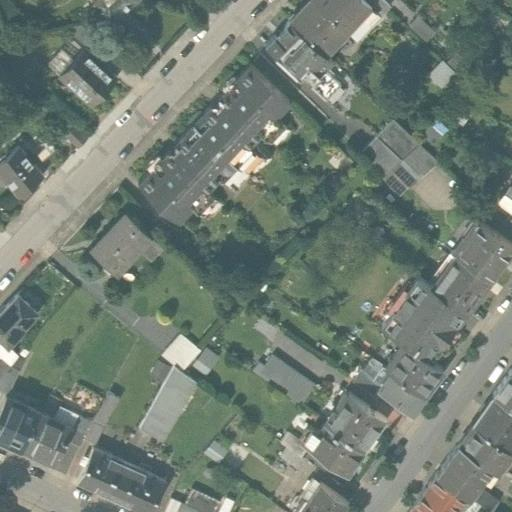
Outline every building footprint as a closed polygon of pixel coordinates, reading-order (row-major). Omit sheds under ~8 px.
[(98,0),(95,4),(115,23),(136,0),(98,0)] [(325,54),(346,31),(312,0),(306,0),(288,19),(289,20),(325,54)] [(312,0),(346,31),(369,6),(370,5),(364,0),(312,0)] [(382,0),(364,0),(370,5),(369,6),(380,16),(389,6),(382,0)] [(435,31),(417,14),(408,24),(425,41),(435,31)] [(333,62),(325,54),(289,20),(274,35),(264,44),(308,87),(309,86),(325,101),(340,85),(324,70),(333,62)] [(82,24),(66,27),(90,51),(100,41),(82,24)] [(460,46),(446,60),(461,74),(475,60),(460,46)] [(46,62),(90,104),(115,79),(84,49),(73,59),(60,47),(46,62)] [(441,89),(456,74),(442,60),(427,74),(441,89)] [(222,183),(253,150),(248,146),(259,134),(266,141),(283,124),(275,117),(289,103),(248,64),(214,100),(169,146),(135,182),(177,221),(191,207),(198,214),(214,197),(206,190),(217,178),(222,183)] [(432,126),(422,117),(413,127),(433,146),(446,127),(438,119),(432,126)] [(393,119),(361,153),(384,175),(390,170),(419,144),(393,119)] [(87,137),(74,126),(66,135),(78,146),(87,137)] [(437,161),(419,144),(390,170),(393,173),(385,181),(399,195),(407,186),(409,188),(437,161)] [(19,197),(43,176),(17,147),(0,161),(0,185),(5,181),(19,197)] [(511,209),(511,208),(511,185),(508,186),(499,197),(500,203),(510,211),(511,209)] [(161,249),(125,215),(106,235),(105,234),(90,250),(110,269),(132,245),(149,261),(161,249)] [(451,250),(454,252),(489,279),(511,247),(511,243),(476,217),(451,250)] [(454,252),(430,285),(465,311),(489,279),(454,252)] [(429,360),(465,311),(430,285),(417,275),(380,325),(402,341),(429,360)] [(36,312),(17,294),(0,311),(0,339),(7,346),(23,330),(21,328),(36,312)] [(161,355),(172,365),(181,371),(199,350),(180,333),(161,355)] [(0,339),(0,358),(9,366),(17,355),(7,346),(0,339)] [(442,369),(429,360),(402,341),(382,366),(389,371),(423,395),(442,369)] [(201,353),(191,365),(204,376),(214,364),(201,353)] [(301,404),(314,386),(271,356),(264,366),(258,362),(252,370),(301,404)] [(371,366),(366,373),(366,374),(380,384),(389,371),(382,366),(370,357),(366,363),(371,366)] [(0,358),(0,387),(8,391),(18,370),(9,366),(0,358)] [(148,374),(163,382),(171,368),(156,360),(148,374)] [(163,382),(138,428),(160,441),(194,381),(181,371),(172,365),(171,368),(163,382)] [(511,365),(492,393),(511,406),(511,365)] [(375,396),(380,389),(377,387),(380,384),(366,374),(366,373),(359,368),(351,379),(375,396)] [(411,411),(423,395),(389,371),(380,384),(377,387),(380,389),(411,411)] [(339,410),(329,424),(363,448),(385,417),(346,389),(334,406),(339,410)] [(108,392),(92,421),(82,439),(93,445),(100,430),(118,398),(108,392)] [(511,406),(492,393),(471,421),(510,449),(511,450),(511,406)] [(0,439),(19,449),(20,448),(38,411),(6,396),(0,408),(0,439)] [(71,426),(38,411),(20,448),(53,463),(63,441),(71,426)] [(76,413),(71,426),(63,441),(78,448),(82,439),(92,421),(76,413)] [(346,472),(363,448),(329,424),(324,420),(317,430),(310,425),(301,439),(300,440),(307,445),(346,472)] [(471,421),(456,442),(495,470),(510,449),(471,421)] [(300,455),(307,445),(300,440),(301,439),(287,429),(279,440),(286,444),(279,454),(296,466),(303,456),(300,455)] [(212,436),(203,450),(218,460),(228,446),(212,436)] [(454,445),(436,471),(478,502),(491,511),(498,501),(478,486),(488,470),(454,445)] [(75,481),(104,494),(121,460),(91,447),(75,481)] [(148,511),(163,481),(121,460),(104,494),(142,511),(148,511)] [(280,478),(262,465),(255,474),(272,488),(280,478)] [(471,511),(478,502),(436,471),(411,506),(419,511),(471,511)] [(319,480),(306,499),(324,511),(338,511),(347,500),(319,480)] [(179,503),(175,511),(214,511),(219,501),(191,488),(183,505),(179,503)] [(162,511),(175,511),(179,503),(180,502),(169,498),(162,511)] [(324,511),(306,499),(297,511),(324,511)]
